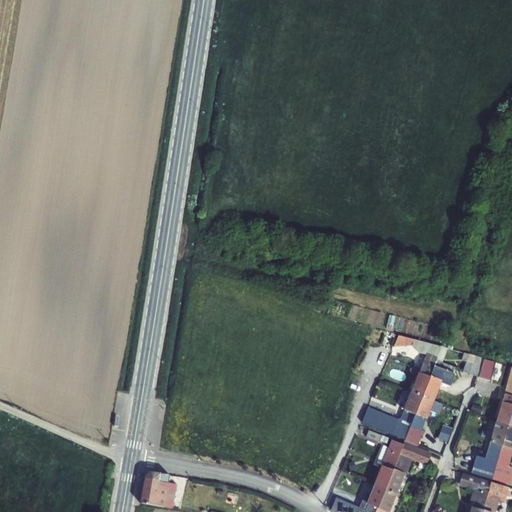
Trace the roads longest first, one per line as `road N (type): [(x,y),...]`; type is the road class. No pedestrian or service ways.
road 1 (secondary): [(130,459),(203,0)]
road 2 (unclassified): [(317,510),(258,482),(130,459)]
road 3 (unclassified): [(317,510),(384,349)]
road 4 (unclassified): [(130,459),(0,405)]
road 5 (unclassified): [(426,511),(472,393)]
